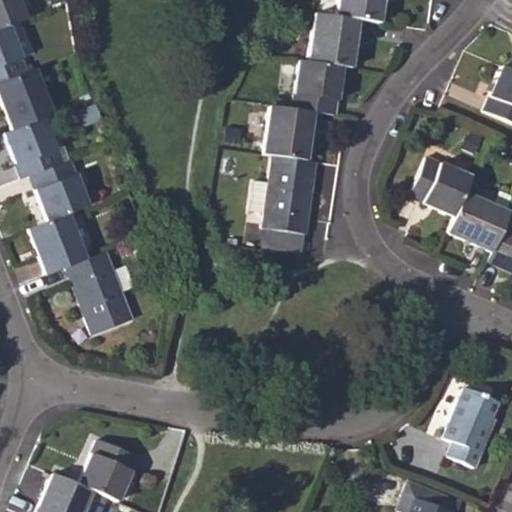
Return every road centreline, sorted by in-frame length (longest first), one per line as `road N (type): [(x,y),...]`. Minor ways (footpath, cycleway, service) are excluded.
road 1 (residential): [(438,299),(414,372),(385,412),(340,424),(35,381)]
road 2 (residential): [(438,299),(401,278),(368,241),(356,179),(374,126),(481,0)]
